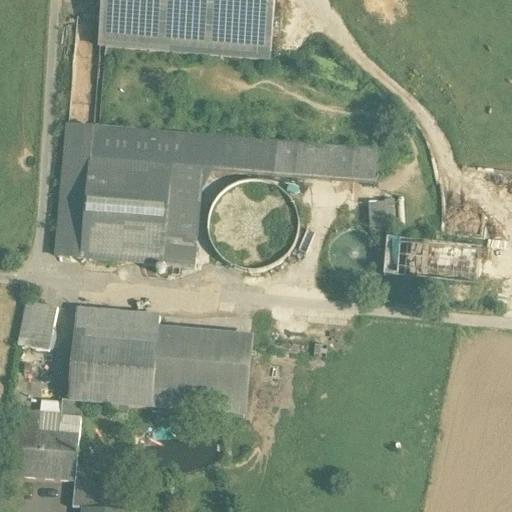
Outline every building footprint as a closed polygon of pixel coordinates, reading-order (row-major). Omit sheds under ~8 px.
[(275,0),(105,0),(101,49),(270,63),(275,0)] [(277,146),(94,131),(92,162),(172,169),(203,172),(275,178),(277,146)] [(377,154),(277,146),(275,178),(374,186),(377,154)] [(172,169),(92,162),(87,215),(83,261),(84,261),(118,264),(164,268),(172,169)] [(203,172),(172,169),(164,268),(195,271),(203,172)] [(249,272),(297,252),(294,217),(281,185),(250,187),(250,192),(232,199),(235,239),(237,273),(249,272)] [(396,230),(394,206),(385,207),(386,231),(396,230)] [(87,215),(62,213),(58,259),(83,261),(87,215)] [(384,276),(477,284),(480,246),(456,244),(455,249),(386,243),(384,276)] [(118,264),(84,261),(83,272),(117,275),(118,264)] [(58,311),(26,305),(17,349),(49,355),(58,311)] [(161,320),(78,313),(76,335),(159,343),(161,320)] [(159,343),(76,335),(70,404),(70,405),(83,407),(113,409),(113,414),(119,414),(119,410),(153,412),(159,343)] [(250,349),(159,343),(153,412),(242,421),(250,349)] [(83,407),(70,405),(70,404),(63,404),(61,418),(60,438),(80,440),(83,407)] [(61,418),(21,415),(17,454),(20,454),(18,482),(75,487),(76,487),(76,485),(80,440),(60,438),(61,418)] [(111,511),(113,488),(76,485),(76,487),(75,487),(73,511),(84,511),(88,511),(111,511)]
